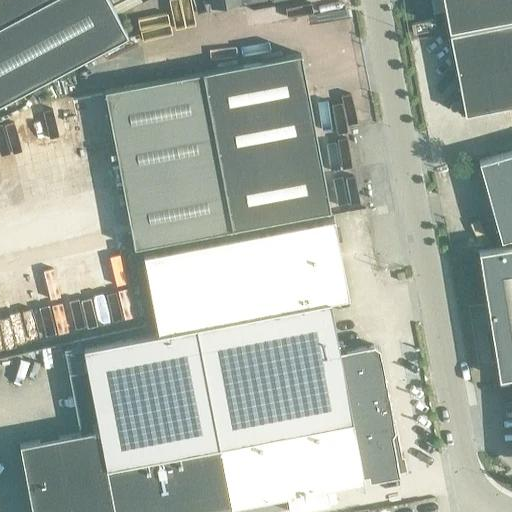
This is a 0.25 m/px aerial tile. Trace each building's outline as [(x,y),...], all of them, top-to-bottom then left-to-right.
[(109,0),(0,0),(0,100),(127,33),(109,0)] [(511,0),(443,0),(448,28),(511,15),(511,0)] [(435,20),(411,24),(413,34),(437,30),(435,20)] [(511,22),(449,34),(465,114),(511,105),(511,22)] [(301,54),(105,90),(134,247),(331,211),(301,54)] [(511,154),(474,165),(496,244),(511,239),(511,154)] [(289,510),(329,503),(326,489),(364,482),(363,476),(368,475),(369,481),(399,475),(392,435),(395,431),(379,349),(373,345),(339,352),(330,302),(349,298),(334,219),(143,255),(158,334),(83,348),(98,430),(19,445),(31,511),(204,511),(287,496),(289,510)] [(511,245),(479,250),(500,378),(511,375),(511,245)] [(404,272),(396,273),(398,281),(406,279),(404,272)]
